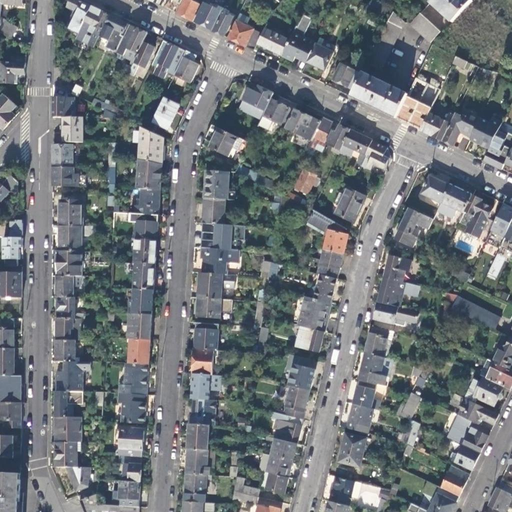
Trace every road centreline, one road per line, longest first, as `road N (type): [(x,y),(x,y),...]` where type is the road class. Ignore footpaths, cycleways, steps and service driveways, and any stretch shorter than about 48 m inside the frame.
road 1 (residential): [(164,511),(181,163),(232,57)]
road 2 (residential): [(53,511),(38,480),(37,118)]
road 3 (residential): [(305,511),(381,219),(414,144)]
road 4 (residential): [(232,57),(414,144)]
road 5 (residential): [(111,0),(232,57)]
